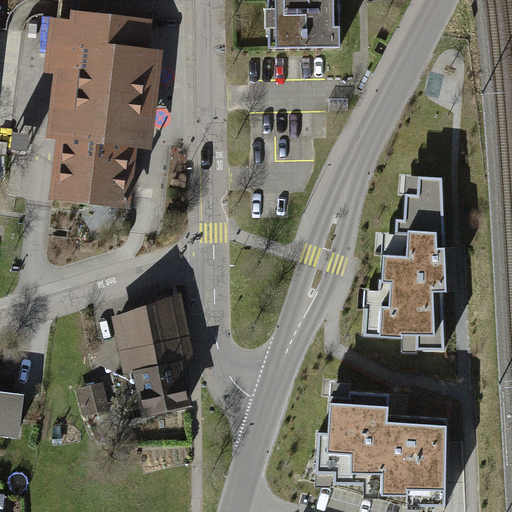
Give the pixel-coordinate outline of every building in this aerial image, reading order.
[(339,0),(268,0),(268,9),(265,9),(265,29),(269,29),(269,49),(340,47),(339,0)] [(93,199),(112,26),(77,22),(76,28),(59,26),(54,66),(72,68),(57,194),(93,199)] [(112,26),(93,199),(124,202),(125,200),(127,201),(128,197),(125,197),(131,141),(136,142),(146,55),(141,54),(144,29),(112,26)] [(252,61),(253,81),(304,78),(303,59),(252,61)] [(442,178),(418,176),(417,195),(405,194),(405,220),(396,219),(394,255),(383,255),(383,279),(379,279),(378,309),(366,308),(364,335),(403,338),(403,335),(417,335),(416,349),(444,349),(442,291),(447,291),(442,178)] [(170,298),(119,317),(133,384),(140,382),(146,412),(188,403),(180,366),(184,366),(170,298)] [(98,386),(80,390),(86,414),(104,410),(98,386)] [(349,396),(330,395),(328,433),(318,432),(315,473),(334,473),(334,484),(382,484),(382,495),(408,495),(408,489),(420,489),(420,505),(446,506),(447,418),(388,415),(389,394),(349,391),(349,396)] [(0,432),(16,434),(21,397),(0,394),(0,432)]
